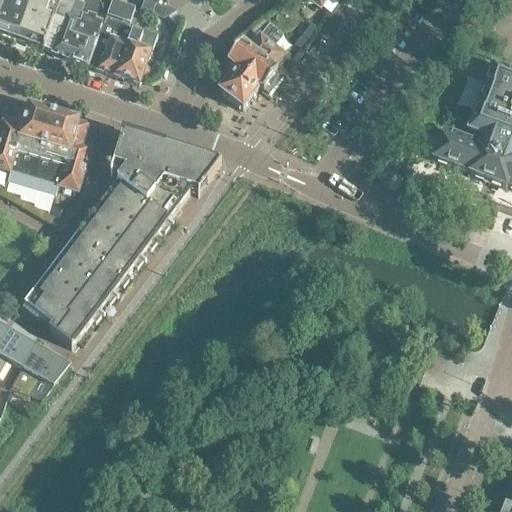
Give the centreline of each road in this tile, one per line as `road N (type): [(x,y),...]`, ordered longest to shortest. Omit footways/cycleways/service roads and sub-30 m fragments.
road 1 (unclassified): [(511,269),(245,159)]
road 2 (residential): [(170,132),(12,74)]
road 3 (residential): [(450,511),(500,382)]
